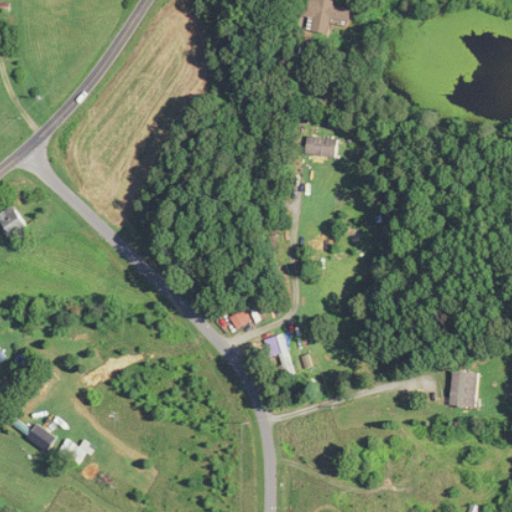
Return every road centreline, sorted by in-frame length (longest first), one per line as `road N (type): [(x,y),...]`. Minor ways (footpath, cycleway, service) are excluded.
road 1 (residential): [(274,511),(265,423),(243,366),(12,164)]
road 2 (residential): [(0,176),(100,72),(145,0)]
